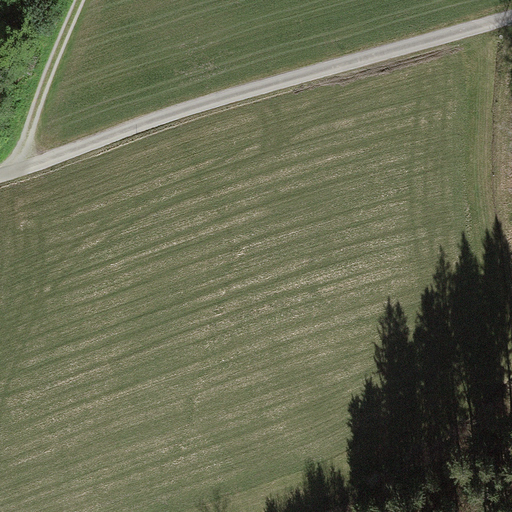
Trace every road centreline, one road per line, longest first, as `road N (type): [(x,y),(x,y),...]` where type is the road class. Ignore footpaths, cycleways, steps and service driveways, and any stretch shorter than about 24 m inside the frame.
road 1 (track): [(0,171),(266,72),(511,10)]
road 2 (track): [(18,167),(80,0)]
